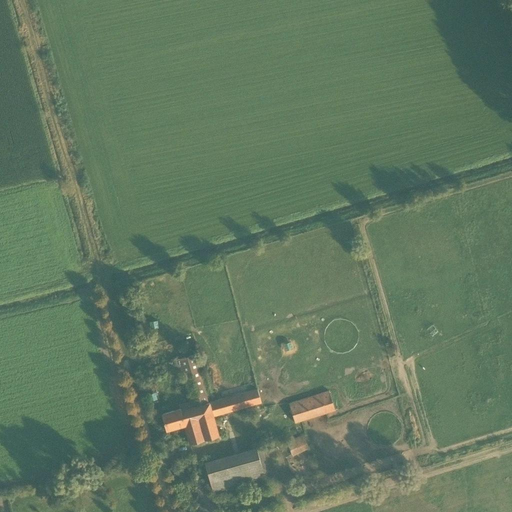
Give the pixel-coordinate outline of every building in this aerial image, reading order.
[(208,402),(195,354),(180,359),(191,400),(179,404),(181,409),(162,414),(167,430),(185,425),(190,444),(219,436),(214,416),(261,403),(256,389),(208,402)] [(155,379),(161,377),(158,367),(152,368),(155,379)] [(295,422),(335,410),(329,390),(289,403),(295,422)] [(292,456),(309,448),(303,435),(286,442),(292,456)] [(213,491),(277,473),(269,445),(205,462),(213,491)]
